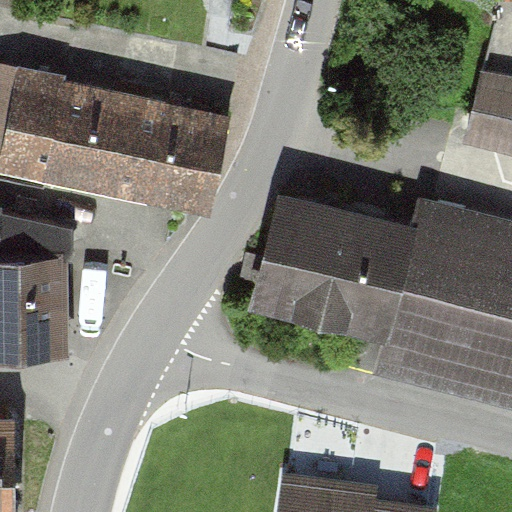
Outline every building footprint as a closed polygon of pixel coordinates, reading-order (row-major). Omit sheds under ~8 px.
[(511,71),(485,66),(468,140),(511,149),(511,71)] [(46,79),(0,70),(0,164),(28,170),(46,79)] [(138,97),(46,79),(28,170),(121,187),(138,97)] [(230,114),(138,97),(121,187),(213,205),(230,114)] [(417,223),(272,191),(249,297),(394,328),(417,223)] [(69,223),(13,226),(12,193),(0,193),(0,337),(74,334),(69,223)] [(511,215),(426,195),(382,379),(511,409),(511,215)] [(0,511),(17,511),(15,407),(0,406),(0,511)] [(432,511),(278,498),(276,511),(432,511)]
